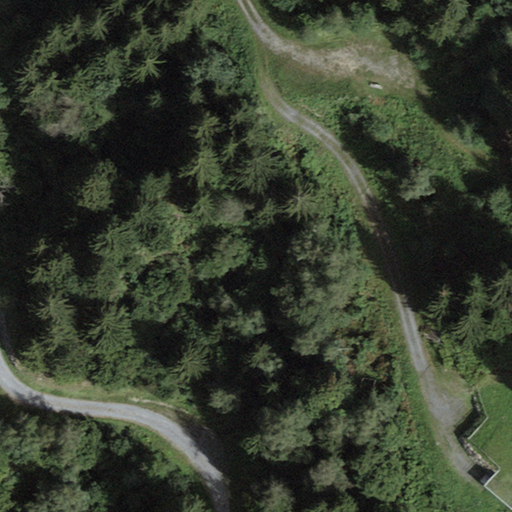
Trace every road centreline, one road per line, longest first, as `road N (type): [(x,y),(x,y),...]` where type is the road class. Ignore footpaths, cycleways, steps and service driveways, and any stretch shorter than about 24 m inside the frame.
road 1 (track): [(249,0),(267,47),(265,93),(345,154),(393,250),(462,471)]
road 2 (track): [(267,47),(388,83),(511,213)]
road 3 (track): [(224,511),(215,487),(155,428),(12,403),(0,385)]
